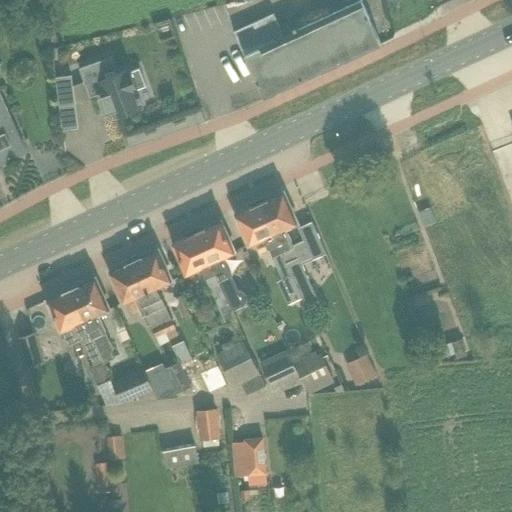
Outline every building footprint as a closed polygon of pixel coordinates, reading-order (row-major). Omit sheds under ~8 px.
[(251,24),(233,32),(263,97),(380,44),(362,3),(297,32),(291,18),(276,25),(271,15),(251,24)] [(137,90),(146,86),(139,68),(130,71),(129,71),(128,71),(127,70),(104,78),(97,61),(78,68),(89,97),(101,93),(103,97),(99,98),(104,113),(114,109),(117,117),(141,108),(139,101),(141,101),(139,95),(137,96),(135,91),(137,90)] [(75,104),(71,75),(55,77),(58,106),(75,104)] [(0,162),(25,151),(0,96),(0,162)] [(258,204),(291,275),(304,306),(317,301),(301,265),(327,253),(313,220),(297,228),(303,241),(289,247),(281,230),(296,223),(283,193),(258,204)] [(282,279),(291,275),(258,204),(234,215),(248,245),(263,238),(282,279)] [(220,222),(196,233),(235,320),(236,320),(232,311),(242,307),(245,304),(246,299),(245,295),(243,293),(241,292),(237,291),(222,257),(234,252),(220,222)] [(235,320),(196,233),(171,244),(185,274),(200,267),(226,324),(235,320)] [(157,250),(133,261),(166,333),(175,329),(156,288),(171,281),(157,250)] [(166,333),(133,261),(109,272),(123,303),(133,298),(145,326),(150,324),(156,337),(166,333)] [(94,279),(70,290),(103,362),(112,358),(93,316),(108,309),(94,279)] [(103,362),(70,290),(46,301),(54,319),(66,346),(81,339),(93,364),(88,366),(97,385),(111,379),(103,362)] [(195,312),(186,293),(173,299),(182,318),(195,312)] [(19,338),(27,368),(43,364),(34,333),(19,338)] [(186,339),(175,343),(183,363),(194,359),(186,339)] [(241,383),(247,394),(264,385),(261,377),(260,375),(260,376),(245,342),(218,354),(232,387),(241,383)] [(269,384),(297,370),(293,362),(292,362),(286,350),(258,362),(269,384)] [(293,362),(297,370),(300,369),(311,391),(332,381),(321,355),(317,357),(315,352),(293,362)] [(376,377),(366,356),(345,366),(355,386),(376,377)] [(164,368),(176,394),(191,387),(179,361),(164,368)] [(112,384),(120,403),(152,389),(143,369),(112,384)] [(223,380),(216,369),(201,378),(208,389),(223,380)] [(198,412),(201,440),(218,438),(214,410),(198,412)] [(122,436),(108,438),(109,454),(124,452),(122,436)] [(244,439),(248,477),(266,475),(262,437),(244,439)] [(8,444),(13,472),(25,470),(21,442),(8,444)] [(198,466),(194,445),(163,450),(167,471),(198,466)] [(96,464),(99,487),(107,486),(105,463),(96,464)] [(249,491),(240,492),(241,501),(249,500),(249,491)]
